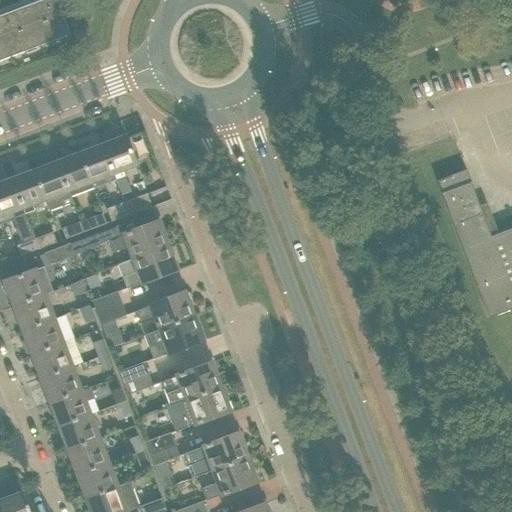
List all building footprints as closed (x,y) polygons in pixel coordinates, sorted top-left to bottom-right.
[(0,61),(70,35),(56,0),(42,0),(0,16),(0,61)] [(123,171),(136,166),(125,136),(102,144),(116,182),(126,178),(123,171)] [(93,190),(116,182),(102,144),(79,153),(93,190)] [(71,198),(93,190),(79,153),(57,162),(72,203),(73,203),(71,198)] [(49,212),(72,203),(57,162),(34,170),(49,212)] [(48,212),(49,212),(34,170),(11,179),(24,214),(33,210),(32,207),(45,202),(48,212)] [(486,204),(479,206),(466,170),(437,181),(488,318),(511,309),(511,228),(498,234),(486,204)] [(24,214),(11,179),(0,182),(0,223),(12,219),(21,244),(15,246),(20,257),(37,251),(34,245),(38,244),(36,240),(34,241),(34,240),(33,240),(24,214)] [(123,218),(151,208),(146,194),(121,203),(124,211),(121,212),(123,218)] [(121,212),(124,211),(121,203),(107,208),(113,222),(123,218),(121,212)] [(82,233),(93,229),(89,219),(80,222),(80,223),(81,223),(82,227),(80,228),(82,233)] [(81,223),(80,223),(80,222),(61,229),(65,240),(82,233),(80,228),(82,227),(81,223)] [(117,238),(108,241),(109,242),(113,254),(129,248),(134,260),(167,247),(158,222),(142,228),(124,234),(124,235),(117,238)] [(37,251),(56,244),(52,233),(34,240),(34,241),(36,240),(38,244),(34,245),(37,251)] [(94,235),(69,244),(74,255),(98,246),(94,235)] [(48,265),(74,255),(69,244),(44,253),(48,265)] [(134,260),(118,266),(122,278),(126,289),(142,283),(142,284),(176,271),(167,247),(134,260)] [(14,306),(45,294),(52,291),(43,267),(4,282),(9,294),(6,296),(14,306)] [(74,297),(89,290),(84,279),(69,285),(74,297)] [(96,315),(121,305),(116,292),(91,301),(96,315)] [(144,337),(194,318),(184,292),(134,311),(139,324),(152,319),(156,331),(143,336),(144,337)] [(23,331),(54,319),(45,294),(14,306),(23,331)] [(84,324),(95,319),(89,305),(78,309),(84,324)] [(100,326),(125,316),(121,305),(96,315),(100,326)] [(161,343),(148,348),(152,361),(184,349),(203,342),(194,318),(157,332),(161,343)] [(27,356),(63,343),(54,319),(23,331),(26,340),(24,341),(22,344),(26,356),(27,356)] [(97,357),(107,353),(102,340),(92,344),(97,357)] [(41,379),(72,367),(63,343),(27,356),(30,357),(32,356),(41,379)] [(102,372),(113,368),(107,353),(97,357),(102,372)] [(122,385),(148,375),(143,362),(117,372),(122,385)] [(192,370),(160,382),(164,395),(178,390),(183,403),(220,389),(211,363),(192,370)] [(50,402),(81,390),(72,367),(41,379),(50,402)] [(127,396),(152,386),(148,375),(122,385),(127,396)] [(87,403),(95,400),(90,387),(81,391),(81,390),(50,402),(59,427),(92,415),(87,403)] [(115,406),(125,402),(120,388),(109,393),(115,406)] [(174,433),(229,412),(220,389),(183,403),(165,410),(174,433)] [(120,420),(131,416),(125,402),(115,406),(120,420)] [(68,451),(101,439),(92,415),(59,427),(68,451)] [(149,456),(175,446),(169,432),(144,443),(149,456)] [(210,473),(247,459),(237,433),(182,454),(191,479),(210,473)] [(133,454),(143,450),(138,435),(127,439),(133,454)] [(77,475),(110,463),(101,439),(68,451),(77,475)] [(165,462),(179,457),(175,446),(149,456),(162,490),(174,485),(165,462)] [(138,468),(149,464),(143,450),(133,454),(138,468)] [(206,502),(256,483),(247,459),(210,473),(214,484),(201,489),(206,502)] [(86,499),(119,487),(119,486),(110,463),(77,475),(86,499)] [(119,487),(86,499),(91,511),(138,511),(137,508),(138,508),(128,483),(119,486),(119,487)] [(0,508),(1,511),(29,511),(23,493),(0,501),(0,508)] [(205,511),(202,503),(174,511),(205,511)]
